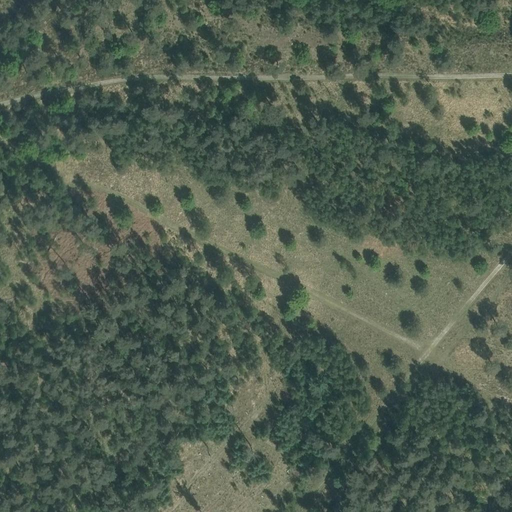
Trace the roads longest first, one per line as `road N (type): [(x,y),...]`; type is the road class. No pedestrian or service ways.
road 1 (track): [(0,105),(128,77),(511,76)]
road 2 (track): [(429,352),(111,194),(79,188)]
road 3 (unknown): [(511,276),(316,511)]
road 4 (track): [(429,352),(298,511)]
road 5 (track): [(511,250),(429,352)]
